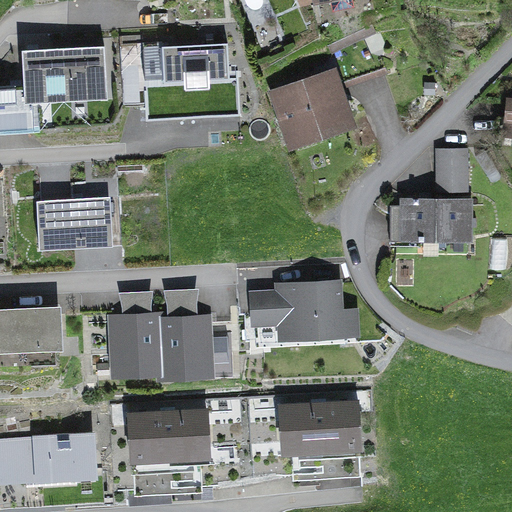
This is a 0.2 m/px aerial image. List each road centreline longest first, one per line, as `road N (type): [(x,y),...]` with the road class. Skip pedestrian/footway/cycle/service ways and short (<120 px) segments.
road 1 (residential): [(511,48),(372,185),(352,232),(356,261),(384,312),(415,332),(511,360)]
road 2 (residential): [(223,272),(0,283)]
road 3 (unknown): [(0,161),(203,130)]
road 4 (unknown): [(12,23),(39,12),(151,12)]
